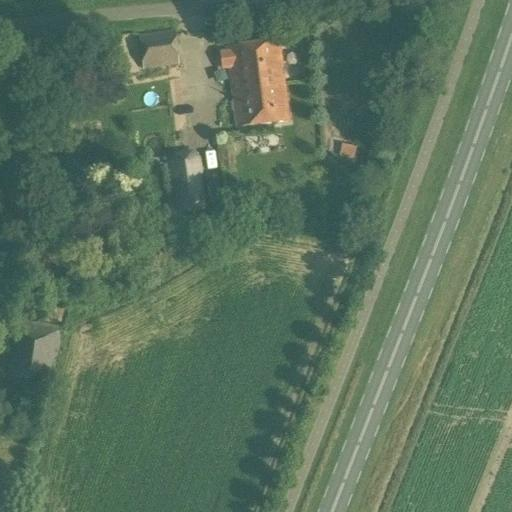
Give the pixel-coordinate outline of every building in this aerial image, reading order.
[(143,70),(178,65),(174,32),(138,37),(143,70)] [(265,86),(285,83),(280,43),(226,50),(231,91),(248,89),(255,95),(266,94),(265,86)] [(248,89),(231,91),(236,129),(290,122),(285,83),(265,86),(266,94),(255,95),(248,89)] [(337,154),(352,156),(353,143),(338,141),(337,154)] [(174,215),(207,210),(200,159),(192,152),(173,155),(167,164),(174,215)] [(209,206),(221,204),(217,176),(204,178),(209,206)] [(183,233),(209,229),(206,212),(180,215),(183,233)] [(52,385),(60,337),(11,329),(3,376),(52,385)] [(43,437),(43,426),(27,426),(27,437),(43,437)]
